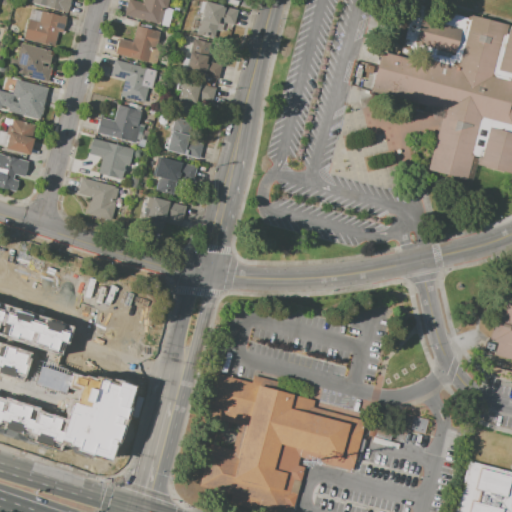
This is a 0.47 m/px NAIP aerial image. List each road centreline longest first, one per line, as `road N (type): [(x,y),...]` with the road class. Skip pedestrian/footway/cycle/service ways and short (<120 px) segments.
road 1 (residential): [(511,228),(366,270),(304,279),(214,276)]
road 2 (residential): [(98,0),(38,230)]
road 3 (residential): [(194,273),(0,218)]
road 4 (tertiary): [(276,0),(232,166)]
road 5 (primary): [(142,511),(0,465)]
